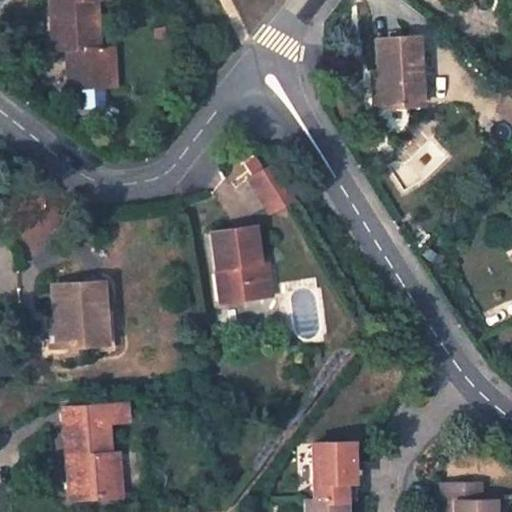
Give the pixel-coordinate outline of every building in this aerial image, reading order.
[(48,0),(52,50),(65,49),(68,87),(104,85),(103,69),(111,69),(109,46),(97,47),(93,0),(48,0)] [(415,35),(373,39),(375,69),(378,107),(420,104),(415,35)] [(103,69),(104,85),(112,84),(111,69),(103,69)] [(366,70),(370,108),(378,107),(375,69),(366,70)] [(510,96),(496,114),(511,126),(511,87),(507,83),(502,90),(510,96)] [(243,182),(267,213),(290,199),(270,165),(243,182)] [(252,225),(209,231),(219,303),(262,297),(256,259),(252,225)] [(262,297),(272,295),(266,258),(256,259),(262,297)] [(99,281),(51,285),(53,316),(56,347),(104,342),(99,281)] [(43,317),(47,347),(56,347),(53,316),(43,317)] [(122,403),(62,408),(69,498),(109,495),(106,452),(104,422),(124,420),(122,403)] [(349,442),(311,443),(312,500),(342,500),(351,500),(350,463),(349,442)] [(109,495),(118,494),(115,451),(106,452),(109,495)] [(309,460),(297,460),(298,490),(311,490),(309,460)] [(440,483),(440,511),(454,511),(453,511),(492,511),(492,500),(479,501),(478,482),(440,483)] [(312,500),(304,501),(304,511),(342,511),(342,500),(312,500)]
